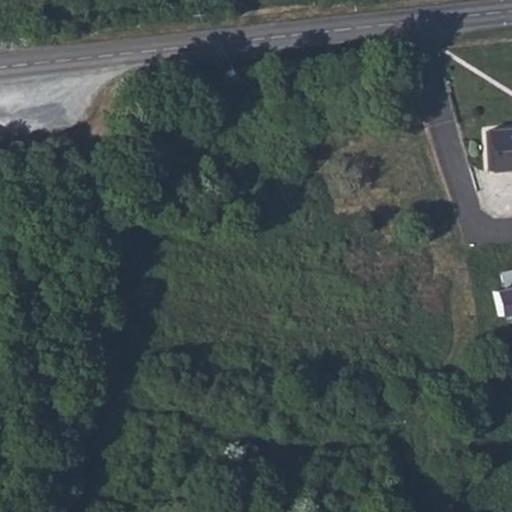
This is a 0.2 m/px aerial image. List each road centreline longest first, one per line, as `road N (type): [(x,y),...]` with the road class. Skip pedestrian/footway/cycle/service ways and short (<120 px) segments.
road 1 (secondary): [(0,69),(415,23)]
road 2 (residential): [(415,23),(469,221),(511,229)]
